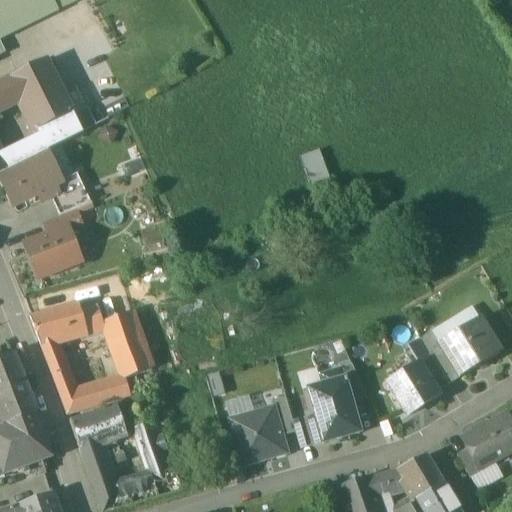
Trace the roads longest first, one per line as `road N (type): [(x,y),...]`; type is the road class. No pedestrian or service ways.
road 1 (residential): [(181,511),(428,437),(511,388)]
road 2 (residential): [(0,275),(82,511)]
